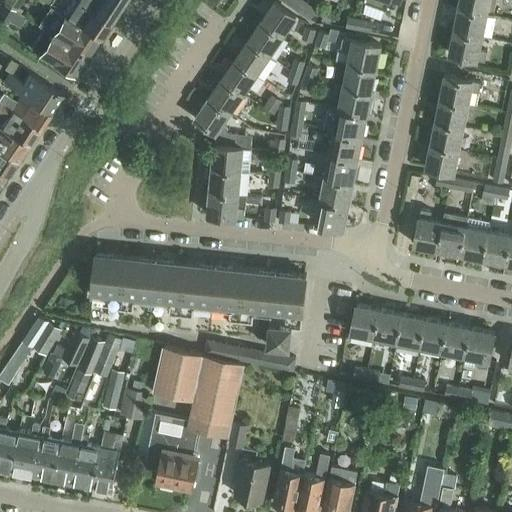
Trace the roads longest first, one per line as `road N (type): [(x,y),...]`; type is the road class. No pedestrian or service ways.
road 1 (residential): [(376,248),(136,223),(119,208),(247,0)]
road 2 (residential): [(376,248),(428,0)]
road 3 (residential): [(159,0),(38,184)]
road 4 (residential): [(511,301),(385,275),(376,248)]
